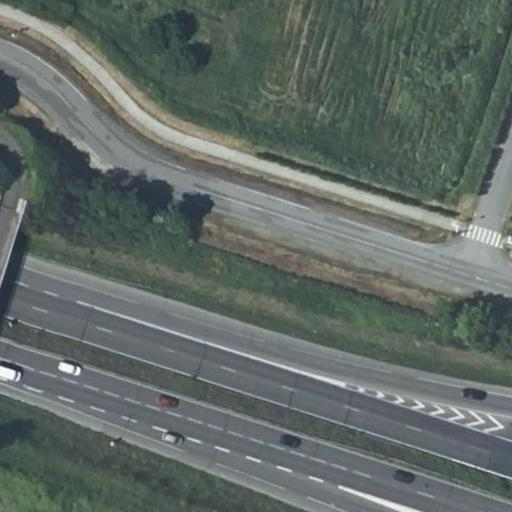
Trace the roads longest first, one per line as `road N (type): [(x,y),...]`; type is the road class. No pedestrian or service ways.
road 1 (residential): [(471,275),(181,186),(124,160),(64,95),(0,54)]
road 2 (trunk): [(511,460),(45,309)]
road 3 (trunk): [(511,405),(374,386),(99,299),(45,309)]
road 4 (trunk): [(0,358),(316,460)]
road 5 (trunk): [(316,460),(477,511)]
road 6 (residential): [(471,275),(511,153)]
